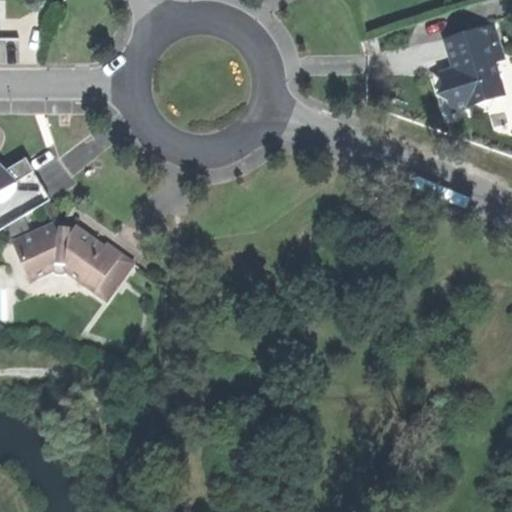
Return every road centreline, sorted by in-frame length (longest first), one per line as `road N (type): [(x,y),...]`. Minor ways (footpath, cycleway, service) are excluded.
road 1 (track): [(203,511),(152,288),(177,146)]
road 2 (residential): [(511,212),(264,114)]
road 3 (residential): [(140,87),(151,125),(177,146),(211,152),(242,140),(264,114)]
road 4 (residential): [(264,114),(270,80),(258,49),(232,27),(198,21),(166,33)]
road 5 (residential): [(140,87),(0,86)]
